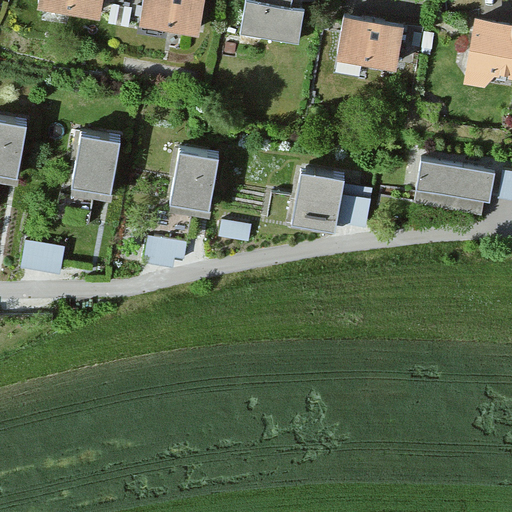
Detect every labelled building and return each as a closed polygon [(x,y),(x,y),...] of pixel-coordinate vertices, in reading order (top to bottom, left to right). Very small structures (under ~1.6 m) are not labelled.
[(27,0),(27,9),(88,18),(90,0),(27,0)] [(132,0),(128,27),(186,34),(191,0),(132,0)] [(237,0),(232,35),(290,45),(296,11),(285,9),(286,0),(237,0)] [(391,28),(332,18),(324,58),(383,69),(391,28)] [(511,28),(498,26),(467,21),(457,84),(485,88),(487,76),(511,80),(511,28)] [(18,124),(0,122),(0,176),(12,178),(18,124)] [(110,138),(67,133),(61,187),(104,192),(110,138)] [(209,158),(166,153),(160,207),(203,212),(209,158)] [(488,171),(410,161),(406,194),(483,204),(488,171)] [(331,176),(287,171),(281,225),(324,230),(331,176)] [(511,175),(498,174),(495,203),(511,204),(511,175)] [(249,236),(251,222),(224,217),(221,231),(249,236)] [(148,259),(186,260),(187,236),(149,234),(148,259)] [(63,271),(65,243),(26,239),(23,267),(63,271)]
